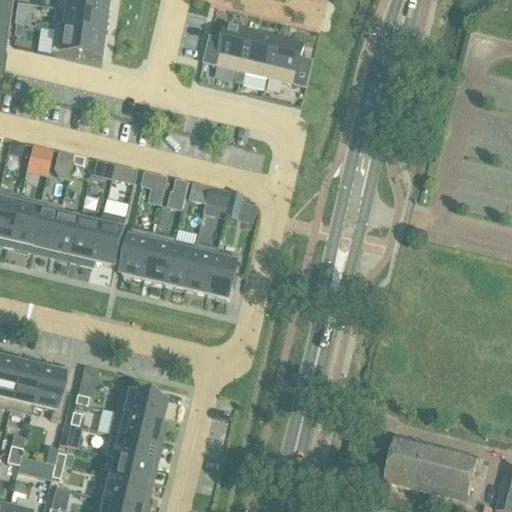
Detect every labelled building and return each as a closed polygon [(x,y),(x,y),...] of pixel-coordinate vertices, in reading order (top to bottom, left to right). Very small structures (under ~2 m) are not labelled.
[(0,0),(0,20),(11,22),(14,2),(0,0)] [(60,0),(58,13),(68,14),(68,13),(108,19),(110,0),(60,0)] [(65,34),(65,35),(105,40),(108,19),(68,13),(68,14),(65,34)] [(0,40),(8,42),(11,22),(0,20),(0,40)] [(23,41),(25,29),(17,28),(15,40),(23,41)] [(206,60),(204,68),(238,76),(242,77),(252,35),(225,29),(217,63),(206,60)] [(55,34),(52,56),(62,57),(102,63),(105,40),(65,35),(65,34),(56,32),(55,34)] [(238,76),(235,88),(243,89),(246,78),(268,83),(278,41),(252,35),(242,77),(238,76)] [(0,61),(6,62),(8,42),(0,40),(0,61)] [(278,41),(268,83),(306,92),(311,72),(299,69),(304,48),(278,41)] [(84,171),(86,163),(74,160),(72,168),(84,171)] [(114,178),(116,170),(97,165),(94,181),(112,185),(114,178)] [(134,190),(137,175),(116,170),(114,178),(112,185),(134,190)] [(186,202),(189,187),(176,184),(173,199),(186,202)] [(208,201),(210,192),(197,189),(195,200),(191,199),(190,204),(206,208),(208,201)] [(0,244),(9,246),(18,209),(20,201),(20,198),(0,193),(0,244)] [(229,206),(231,197),(222,195),(215,193),(210,212),(226,216),(229,206)] [(238,224),(243,200),(232,197),(226,221),(238,224)] [(18,209),(9,246),(18,249),(17,254),(30,257),(31,252),(30,251),(41,206),(20,201),(18,209)] [(41,206),(30,251),(31,252),(51,256),(60,219),(62,211),(41,206)] [(72,261),(81,224),(60,219),(51,256),(72,261)] [(93,266),(102,229),(81,224),(72,261),(93,266)] [(115,271),(124,234),(102,229),(93,266),(115,271)] [(155,238),(132,233),(121,279),(143,284),(155,238)] [(176,243),(165,289),(186,294),(197,248),(199,239),(178,234),(176,243)] [(176,243),(155,238),(143,284),(165,289),(176,243)] [(218,253),(197,248),(186,294),(207,299),(218,253)] [(218,253),(207,299),(228,305),(239,261),(218,256),(218,253)] [(0,363),(0,412),(9,415),(20,368),(0,363)] [(20,368),(9,415),(30,420),(41,373),(20,368)] [(41,373),(30,420),(31,420),(34,411),(52,415),(50,423),(60,426),(67,397),(59,395),(63,378),(41,373)] [(119,395),(114,417),(160,428),(165,406),(119,395)] [(77,400),(75,408),(87,411),(89,403),(77,400)] [(73,417),(70,429),(78,431),(81,419),(73,417)] [(114,417),(109,438),(155,449),(160,428),(114,417)] [(69,434),(65,450),(77,453),(81,437),(69,434)] [(109,438),(108,439),(118,442),(113,462),(150,470),(155,449),(109,438)] [(478,463),(396,441),(385,486),(467,507),(478,463)] [(11,450),(9,459),(20,462),(22,453),(11,450)] [(49,452),(45,468),(54,470),(58,454),(49,452)] [(57,458),(54,470),(62,472),(65,460),(57,458)] [(9,459),(7,468),(18,470),(20,462),(9,459)] [(99,479),(99,480),(145,491),(150,470),(113,462),(108,482),(99,479)] [(43,467),(39,483),(50,486),(51,481),(54,470),(45,468),(43,467)] [(511,511),(511,470),(505,469),(495,511),(511,511)] [(54,470),(51,481),(60,483),(62,472),(54,470)] [(99,480),(94,501),(139,511),(140,511),(145,491),(99,480)] [(55,493),(53,501),(67,504),(69,495),(55,492),(55,493)] [(139,511),(94,501),(91,511),(139,511)]
